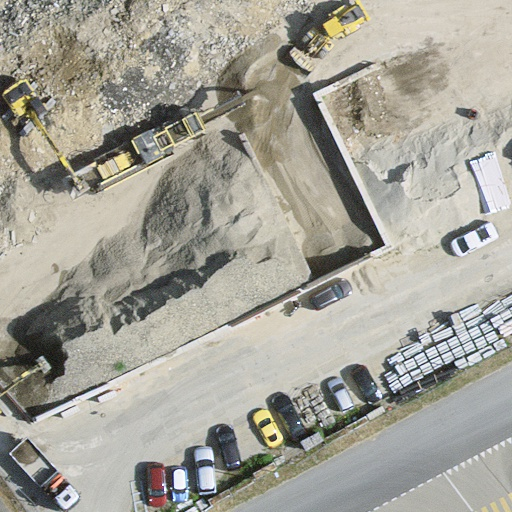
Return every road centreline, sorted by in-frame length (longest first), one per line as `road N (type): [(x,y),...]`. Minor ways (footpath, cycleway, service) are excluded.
road 1 (motorway): [(511,328),(160,511)]
road 2 (residential): [(284,511),(511,390)]
